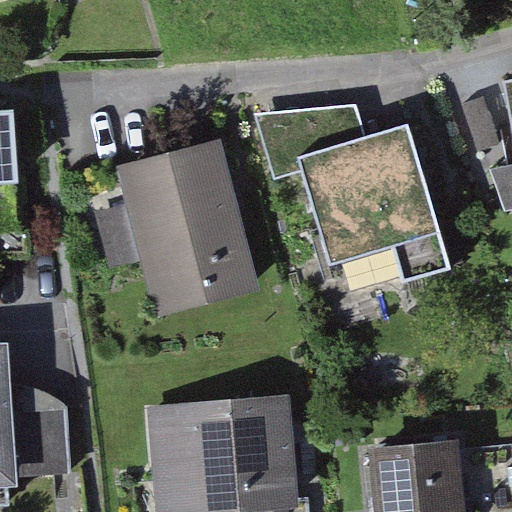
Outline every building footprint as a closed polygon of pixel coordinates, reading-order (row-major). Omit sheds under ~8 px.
[(511,81),(501,83),(511,137),(511,81)] [(353,108),(285,126),(331,299),(449,267),(409,116),(359,129),(353,108)] [(24,112),(0,113),(0,185),(29,183),(24,112)] [(193,146),(114,168),(155,320),(260,291),(219,139),(193,146)] [(0,341),(0,495),(28,493),(16,341),(0,341)] [(297,394),(152,409),(162,511),(266,511),(309,507),(297,394)] [(457,511),(452,445),(370,450),(374,511),(457,511)]
